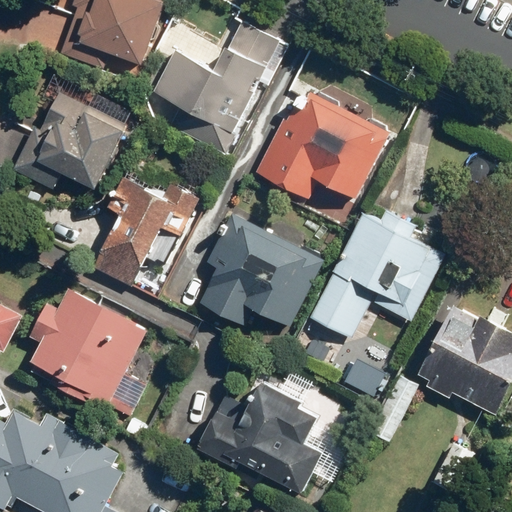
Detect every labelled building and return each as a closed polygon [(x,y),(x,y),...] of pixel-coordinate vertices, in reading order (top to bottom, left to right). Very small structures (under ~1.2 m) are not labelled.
[(167,0),(78,0),(61,50),(106,66),(111,51),(144,63),(167,0)] [(242,19),(217,68),(175,47),(153,90),(181,104),(171,124),(226,152),(237,131),(235,129),(281,39),(242,19)] [(128,124),(62,91),(43,130),(35,126),(23,150),(97,186),(128,124)] [(391,130),(310,91),(307,97),(301,94),(289,119),(284,117),(257,171),(311,197),(320,179),(358,197),(391,130)] [(166,194),(125,172),(116,190),(115,209),(122,213),(94,265),(132,285),(164,225),(181,234),(201,198),(172,182),(166,194)] [(382,218),(365,210),(311,316),(352,336),(371,299),(413,321),(448,252),(412,234),(419,222),(388,206),(382,218)] [(325,259),(233,211),(208,260),(219,266),(201,301),(247,324),(257,307),(291,325),(325,259)] [(150,327),(71,286),(61,306),(49,300),(31,335),(43,341),(33,360),(59,373),(54,382),(87,400),(90,395),(131,416),(148,384),(127,373),(150,327)] [(24,314),(0,302),(0,349),(1,347),(16,354),(24,337),(14,333),(24,314)] [(481,318),(455,304),(419,372),(430,378),(427,384),(451,397),(454,390),(498,413),(511,386),(511,327),(484,312),(481,318)] [(419,381),(401,372),(370,430),(389,440),(419,381)] [(266,380),(243,421),(220,408),(199,445),(240,468),(245,459),(304,492),(327,451),(307,440),(320,415),(300,404),(302,400),(266,380)] [(124,511),(107,502),(125,470),(114,464),(122,450),(50,411),(43,423),(16,408),(8,422),(0,417),(0,502),(11,509),(19,495),(50,511),(124,511)] [(476,451),(454,440),(433,479),(455,491),(476,451)] [(272,511),(256,503),(251,511),(272,511)]
